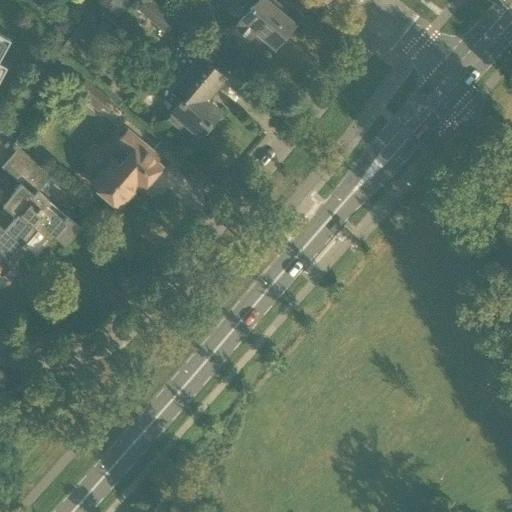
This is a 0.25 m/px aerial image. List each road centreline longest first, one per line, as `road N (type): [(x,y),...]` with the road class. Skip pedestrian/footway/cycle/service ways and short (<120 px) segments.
road 1 (secondary): [(73,511),(452,81)]
road 2 (residential): [(0,358),(73,355),(110,340),(386,21)]
road 3 (residential): [(511,276),(452,81)]
